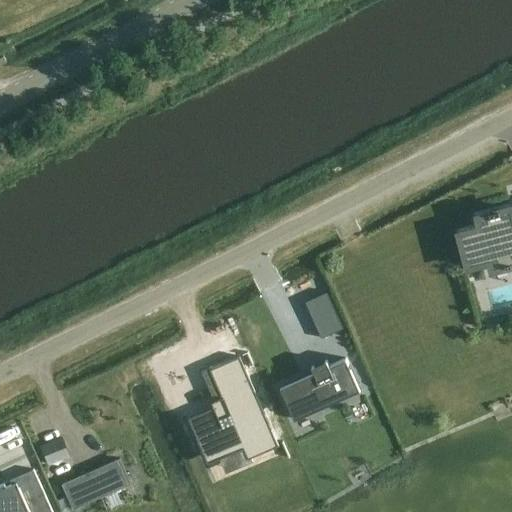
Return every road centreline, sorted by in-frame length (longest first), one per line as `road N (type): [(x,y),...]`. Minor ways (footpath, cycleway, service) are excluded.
road 1 (unclassified): [(0,373),(511,115)]
road 2 (tertiary): [(0,101),(191,0)]
